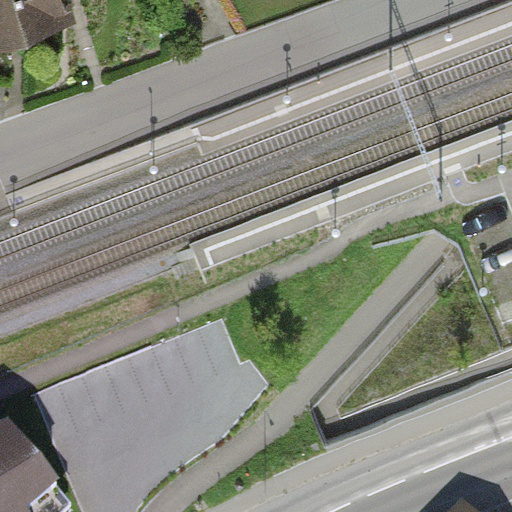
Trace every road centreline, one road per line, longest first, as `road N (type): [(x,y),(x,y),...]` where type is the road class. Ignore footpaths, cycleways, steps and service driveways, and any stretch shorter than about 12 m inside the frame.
road 1 (residential): [(447,0),(0,162)]
road 2 (primary): [(511,439),(335,511)]
